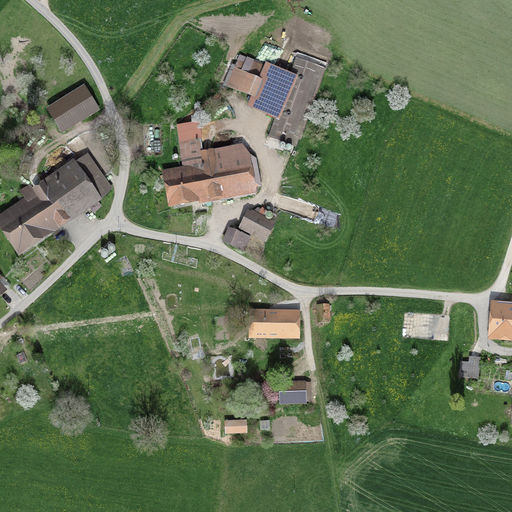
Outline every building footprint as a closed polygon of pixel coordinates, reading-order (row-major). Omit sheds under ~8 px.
[(275,114),(288,77),(241,57),(229,85),(257,97),(253,105),(275,114)] [(268,135),(292,143),(320,66),(295,57),(288,77),(275,114),(268,135)] [(85,88),(50,110),(63,129),(97,108),(85,88)] [(197,124),(179,127),(187,171),(166,174),(172,201),(254,185),(248,156),(235,158),(233,149),(203,154),(197,124)] [(30,185),(20,192),(25,199),(36,192),(40,198),(2,224),(20,249),(45,231),(45,230),(85,202),(92,213),(100,206),(98,203),(109,191),(107,185),(86,156),(45,185),(44,184),(35,191),(30,185)] [(330,211),(298,199),(281,195),(277,208),(292,215),(325,226),(331,226),(336,214),(330,211)] [(263,238),(271,223),(251,213),(243,228),(263,238)] [(231,230),(226,242),(245,249),(250,235),(240,232),(240,233),(231,230)] [(318,306),(319,322),(328,322),(328,305),(318,306)] [(511,309),(495,308),(493,335),(511,337),(511,309)] [(266,332),(299,332),(299,311),(277,311),(277,316),(269,316),(269,313),(252,313),(252,333),(266,333),(266,332)] [(191,350),(192,357),(202,356),(201,349),(191,350)] [(477,375),(479,359),(469,358),(469,362),(461,361),(459,373),(477,375)] [(280,384),(280,401),(305,400),(305,383),(280,384)] [(246,432),(246,422),(225,423),(226,433),(246,432)]
